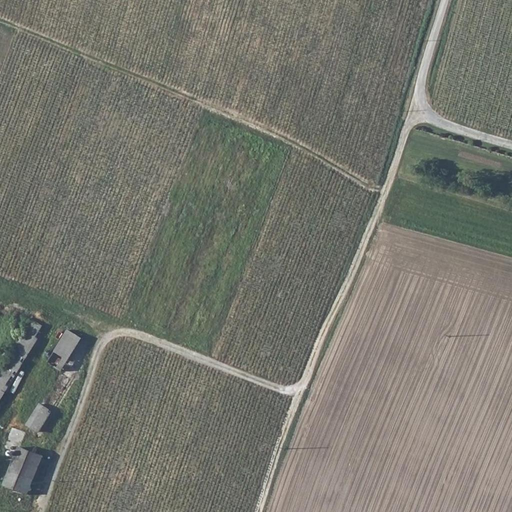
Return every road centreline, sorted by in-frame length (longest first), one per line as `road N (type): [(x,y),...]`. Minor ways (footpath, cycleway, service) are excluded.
road 1 (track): [(259,511),(298,394),(408,127),(424,107)]
road 2 (track): [(2,305),(18,301),(298,394)]
road 3 (unclassified): [(444,0),(421,75),(424,107),(446,124),(511,145)]
road 4 (track): [(114,333),(98,346),(37,511)]
